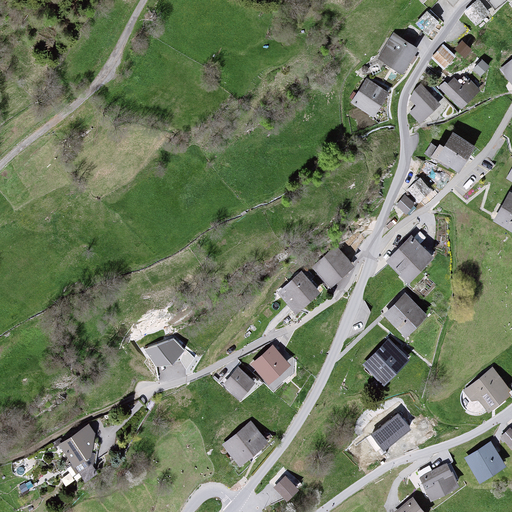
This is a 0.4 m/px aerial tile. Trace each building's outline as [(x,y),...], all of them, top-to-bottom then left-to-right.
[(489,16),(478,3),(463,15),(474,28),(489,16)] [(426,14),(416,25),(427,36),(438,24),(426,14)] [(393,36),(377,59),(400,74),(416,51),(393,36)] [(460,43),(453,51),(462,60),(470,52),(460,43)] [(442,46),(431,60),(443,70),(454,57),(442,46)] [(511,61),(500,71),(511,87),(511,61)] [(480,62),(471,70),(480,78),(488,69),(480,62)] [(457,74),(441,90),(459,107),(475,91),(457,74)] [(366,79),(350,101),(371,116),(387,93),(366,79)] [(420,85),(404,104),(422,119),(438,101),(420,85)] [(447,131),(432,158),(457,171),(471,144),(447,131)] [(418,177),(406,188),(417,199),(429,188),(418,177)] [(511,193),(506,190),(491,217),(511,229),(511,193)] [(403,195),(395,204),(405,212),(413,203),(403,195)] [(409,234),(385,259),(406,280),(431,255),(409,234)] [(314,267),(329,284),(352,263),(344,255),(337,247),(314,267)] [(299,270),(277,293),(295,311),(317,288),(299,270)] [(402,292),(383,314),(404,333),(424,311),(402,292)] [(154,365),(185,357),(179,336),(148,344),(154,365)] [(387,338),(362,364),(382,383),(407,357),(387,338)] [(271,345),(249,363),(265,382),(287,364),(271,345)] [(234,368),(220,384),(238,399),(252,383),(234,368)] [(490,369),(464,389),(482,412),(508,392),(490,369)] [(249,422),(221,445),(237,463),(264,441),(249,422)] [(84,426),(57,445),(71,464),(98,445),(84,426)] [(511,428),(501,437),(511,449),(511,428)] [(490,440),(463,457),(477,480),(505,463),(490,440)] [(414,472),(428,498),(458,483),(444,456),(414,472)] [(283,475),(271,487),(283,497),(294,485),(283,475)] [(424,511),(412,496),(392,511),(424,511)]
